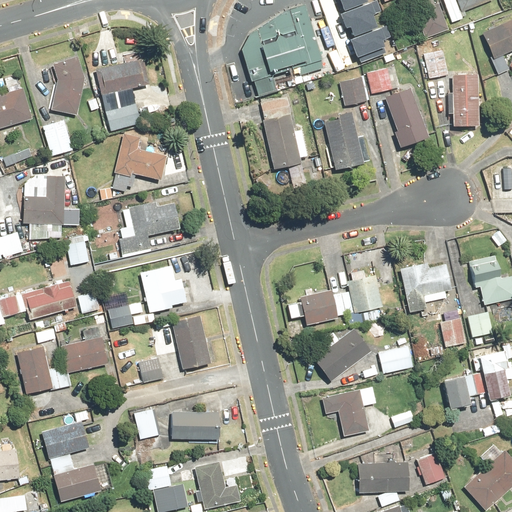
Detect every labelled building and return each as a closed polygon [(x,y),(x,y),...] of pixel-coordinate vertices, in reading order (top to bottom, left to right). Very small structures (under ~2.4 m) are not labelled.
[(340,0),(345,9),(367,0),(340,0)] [(492,0),(454,0),(460,13),(493,0),(492,0)] [(340,14),(346,29),(351,27),(354,35),(378,27),(373,13),(380,10),(377,1),(340,14)] [(241,46),(251,79),(255,79),(259,93),(277,88),(273,74),(298,67),(301,73),(324,65),(304,3),(287,9),(250,31),(241,46)] [(446,30),(436,4),(412,13),(422,39),(446,30)] [(511,19),(479,34),(491,60),(511,50),(511,19)] [(351,41),(360,62),(387,52),(383,41),(391,37),(387,26),(351,41)] [(441,51),(421,54),(425,79),(445,76),(441,51)] [(50,64),(55,79),(48,111),(74,116),(82,79),(75,57),(50,64)] [(139,58),(93,70),(99,96),(146,85),(139,58)] [(397,68),(367,74),(371,94),(401,89),(397,68)] [(360,71),(341,74),(346,106),(371,102),(367,76),(361,77),(360,71)] [(476,127),(475,75),(450,76),(450,127),(476,127)] [(0,128),(31,119),(21,88),(0,94),(0,128)] [(426,139),(407,88),(381,98),(394,132),(391,133),(397,150),(426,139)] [(360,165),(349,113),(333,116),(334,120),(321,122),(331,171),(360,165)] [(288,115),(259,121),(271,172),(299,166),(288,115)] [(65,121),(45,127),(53,156),(73,150),(65,121)] [(137,138),(121,134),(111,173),(128,177),(129,174),(159,181),(165,157),(134,150),(137,138)] [(62,225),(62,178),(45,177),(44,198),(21,198),(20,225),(62,225)] [(153,202),(126,208),(132,237),(116,240),(119,256),(148,250),(145,237),(177,230),(171,204),(155,207),(153,202)] [(497,230),(488,237),(496,247),(505,240),(497,230)] [(0,259),(25,252),(19,232),(0,238),(0,259)] [(87,239),(67,242),(71,266),(91,262),(87,239)] [(493,256),(467,262),(472,289),(477,288),(481,306),(511,299),(511,285),(510,277),(498,280),(493,256)] [(420,264),(397,269),(407,313),(424,309),(422,303),(443,298),(442,293),(448,291),(442,265),(426,269),(420,264)] [(161,268),(138,273),(146,313),(169,309),(168,306),(182,303),(179,289),(166,292),(161,268)] [(297,297),(303,326),(335,319),(334,317),(380,306),(373,275),(344,282),(347,292),(330,296),(328,290),(297,297)] [(20,295),(27,321),(72,308),(65,282),(20,295)] [(98,290),(79,295),(83,312),(103,307),(98,290)] [(131,305),(110,311),(114,328),(135,322),(131,305)] [(377,309),(358,313),(360,324),(379,319),(377,309)] [(485,311),(464,317),(471,346),(481,343),(479,335),(490,332),(485,311)] [(198,317),(169,323),(179,371),(208,365),(198,317)] [(464,343),(459,317),(437,322),(442,347),(464,343)] [(56,328),(37,333),(39,343),(58,338),(56,328)] [(328,383),(367,352),(349,329),(310,360),(328,383)] [(58,347),(64,374),(105,365),(99,337),(58,347)] [(406,346),(375,352),(379,373),(410,367),(406,346)] [(41,347),(14,354),(24,395),(51,389),(41,347)] [(498,353),(474,359),(478,373),(470,375),(475,396),(483,394),(485,402),(504,397),(498,371),(502,370),(498,353)] [(159,357),(139,362),(144,383),(165,378),(159,357)] [(461,378),(439,382),(445,410),(467,405),(461,378)] [(366,431),(357,390),(319,398),(323,414),(336,411),(341,436),(366,431)] [(155,409),(135,413),(144,454),(164,450),(160,435),(155,409)] [(406,411),(387,418),(391,428),(410,421),(406,411)] [(169,412),(169,440),(215,441),(216,413),(169,412)] [(38,432),(45,459),(86,449),(79,421),(38,432)] [(13,450),(0,451),(0,479),(16,477),(13,450)] [(482,511),(483,511),(511,484),(511,463),(500,450),(460,488),(482,511)] [(437,458),(415,466),(421,484),(443,477),(437,458)] [(355,463),(355,493),(405,492),(404,462),(355,463)] [(217,463),(192,468),(201,510),(237,503),(233,486),(223,488),(217,463)] [(90,465),(49,476),(56,502),(97,492),(90,465)] [(168,465),(145,470),(150,491),(153,490),(158,511),(166,511),(179,509),(168,465)] [(447,486),(437,489),(441,500),(451,497),(447,486)] [(0,497),(0,511),(8,511),(23,511),(25,511),(25,509),(29,508),(26,494),(0,497)]
